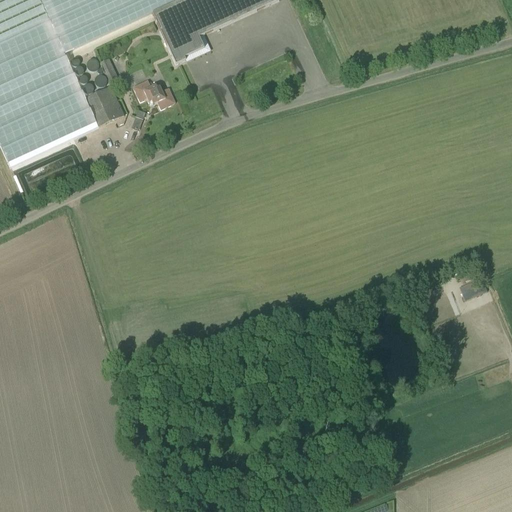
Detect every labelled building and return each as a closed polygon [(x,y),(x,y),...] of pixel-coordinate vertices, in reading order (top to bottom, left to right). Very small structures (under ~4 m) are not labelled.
[(98,129),(85,100),(64,55),(145,18),(151,15),(175,67),(185,62),(184,59),(204,50),(199,39),(279,2),(277,0),(0,0),(0,148),(10,170),(98,129)] [(99,65),(108,85),(117,81),(108,61),(99,65)] [(157,105),(160,112),(175,105),(170,96),(168,90),(161,94),(159,89),(158,89),(157,87),(155,88),(151,90),(147,83),(133,90),(135,95),(139,104),(146,101),(149,106),(149,105),(150,107),(152,107),(157,105)] [(110,89),(85,100),(98,129),(123,118),(110,89)] [(135,119),(142,122),(145,115),(137,112),(135,119)] [(458,276),(462,287),(474,282),(470,271),(464,274),(463,272),(458,273),(459,275),(458,276)] [(461,297),(464,303),(486,294),(483,288),(461,297)]
